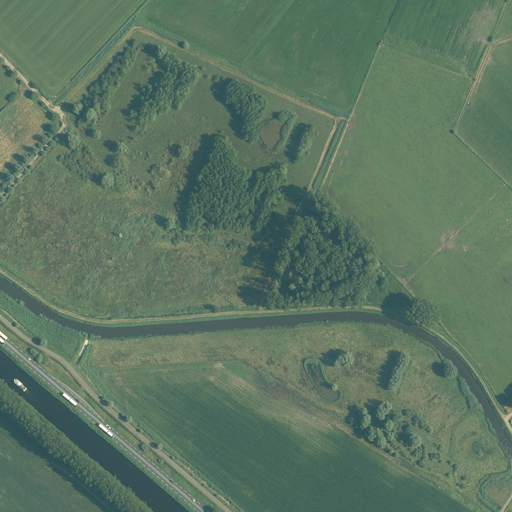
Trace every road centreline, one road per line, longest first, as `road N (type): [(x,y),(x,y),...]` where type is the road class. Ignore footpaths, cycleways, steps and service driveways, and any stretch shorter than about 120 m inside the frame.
road 1 (track): [(0,270),(89,320),(341,306),(399,314),(456,347),(505,421)]
road 2 (unclassified): [(229,511),(63,361),(0,320)]
road 3 (primary): [(202,511),(0,339)]
road 4 (unclassified): [(134,511),(0,397)]
